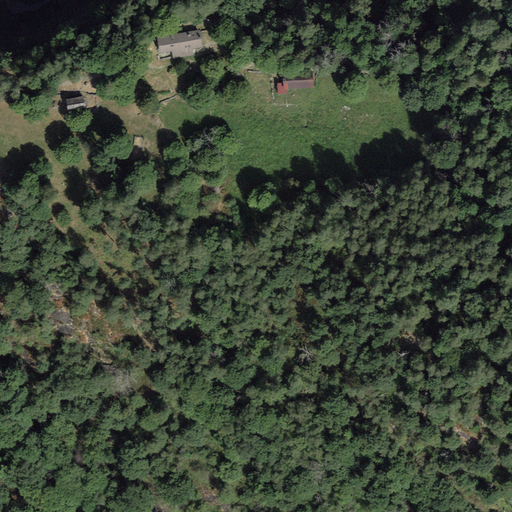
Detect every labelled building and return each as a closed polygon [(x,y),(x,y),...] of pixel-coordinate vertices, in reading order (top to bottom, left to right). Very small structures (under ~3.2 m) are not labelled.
[(200,30),(178,33),(181,49),(192,47),(192,49),(203,47),(200,30)] [(156,36),(159,53),(171,51),(181,49),(178,33),(156,36)] [(193,55),(192,49),(192,47),(181,49),(171,51),(172,59),(193,55)] [(309,74),(276,75),(279,90),(309,89),(309,74)] [(84,96),(65,100),(67,110),(86,107),(84,96)]
